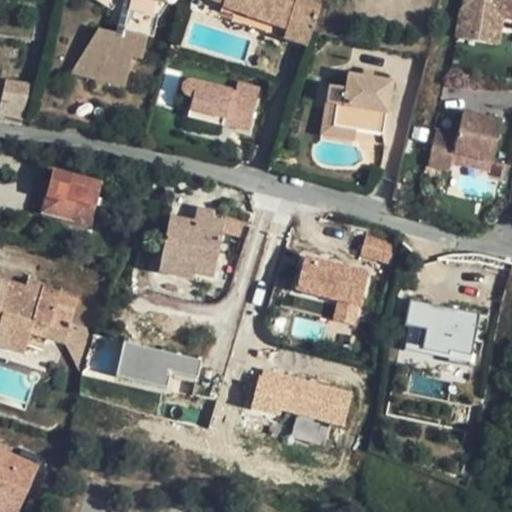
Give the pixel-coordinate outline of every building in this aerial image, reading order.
[(98,0),(104,9),(130,11),(123,39),(103,37),(79,69),(92,85),(74,121),(106,133),(124,89),(132,52),(143,53),(156,37),(157,0),(175,0),(178,0),(98,0)] [(323,0),(222,0),(221,3),(308,42),(323,0)] [(511,0),(467,0),(458,35),(494,41),(500,17),(511,16),(511,0)] [(362,72),(361,78),(372,80),(374,73),(362,72)] [(391,83),(372,80),(361,78),(350,77),(349,78),(340,77),(332,79),(327,105),(343,108),(340,128),(367,132),(382,135),(391,83)] [(28,85),(5,79),(0,103),(0,115),(18,119),(28,85)] [(250,95),(198,86),(190,116),(239,132),(250,95)] [(327,105),(321,137),(325,138),(365,144),(367,132),(340,128),(343,108),(327,105)] [(503,119),(461,113),(457,138),(437,132),(430,172),(447,179),(452,161),(483,170),(503,119)] [(174,125),(153,119),(145,140),(168,149),(174,125)] [(363,160),(358,151),(339,141),(325,138),(318,143),(315,153),(316,159),(318,162),(323,164),(338,166),(354,166),(363,160)] [(53,171),(50,183),(47,194),(42,213),(90,226),(102,183),(53,171)] [(36,191),(47,194),(50,183),(39,180),(36,191)] [(195,216),(213,219),(214,213),(196,209),(195,216)] [(224,222),(213,219),(195,216),(193,223),(180,220),(185,221),(177,245),(165,241),(160,261),(193,268),(191,273),(194,274),(213,278),(224,222)] [(169,218),(165,241),(177,245),(185,221),(180,220),(169,218)] [(388,262),(392,241),(365,235),(360,257),(388,262)] [(370,271),(303,253),(293,291),(335,303),(331,319),(355,326),(370,271)] [(193,279),(194,274),(191,273),(193,268),(160,261),(158,273),(193,279)] [(0,347),(24,355),(29,340),(45,344),(47,339),(64,344),(78,299),(37,287),(34,297),(26,294),(28,288),(0,280),(0,347)] [(409,301),(405,323),(427,327),(423,353),(471,360),(479,311),(409,301)] [(404,345),(420,349),(425,329),(408,326),(404,345)] [(125,340),(115,375),(164,388),(168,374),(196,381),(201,361),(125,340)] [(233,374),(226,405),(294,419),(291,434),(318,439),(321,425),(344,430),(353,387),(252,367),(250,378),(233,374)] [(0,497),(19,506),(37,468),(0,450),(0,497)] [(16,511),(19,506),(0,497),(0,507),(9,511),(16,511)]
